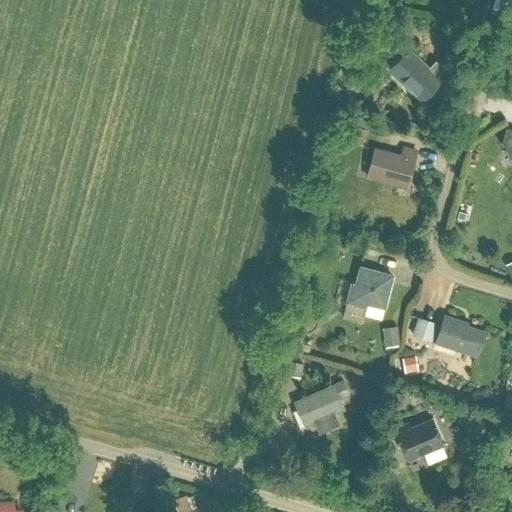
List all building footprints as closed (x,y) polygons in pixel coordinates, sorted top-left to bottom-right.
[(427,68),(406,48),(389,67),(422,98),(440,80),(435,76),(443,68),(435,60),(427,68)] [(511,129),(505,128),(502,140),(511,157),(511,129)] [(430,172),(450,172),(450,146),(430,146),(430,172)] [(403,148),(401,155),(375,148),(368,176),(407,186),(416,151),(403,148)] [(352,284),(348,301),(364,306),(365,302),(385,307),(392,275),(361,267),(356,285),(352,284)] [(306,328),(313,301),(299,297),(292,325),(306,328)] [(410,309),(407,329),(426,333),(430,313),(410,309)] [(477,356),(486,331),(467,324),(468,322),(445,314),(435,342),(477,356)] [(392,316),(376,318),(378,335),(394,334),(392,316)] [(333,385),(296,400),(299,408),(292,411),(299,427),(343,409),(338,398),(350,394),(344,380),(333,385)] [(392,390),(389,402),(400,405),(404,393),(392,390)] [(394,430),(406,458),(442,443),(432,419),(410,428),(408,424),(394,430)] [(0,501),(0,511),(13,511),(14,501),(0,501)]
